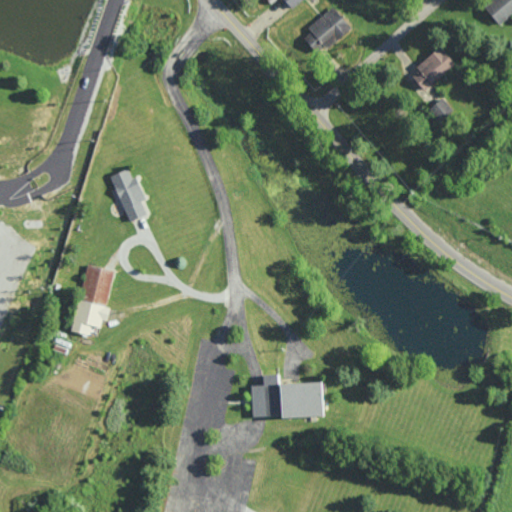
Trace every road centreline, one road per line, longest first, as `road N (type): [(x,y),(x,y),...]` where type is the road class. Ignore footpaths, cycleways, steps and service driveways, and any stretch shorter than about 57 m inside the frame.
road 1 (secondary): [(209,0),(402,215),(511,299)]
road 2 (residential): [(313,114),(439,0)]
